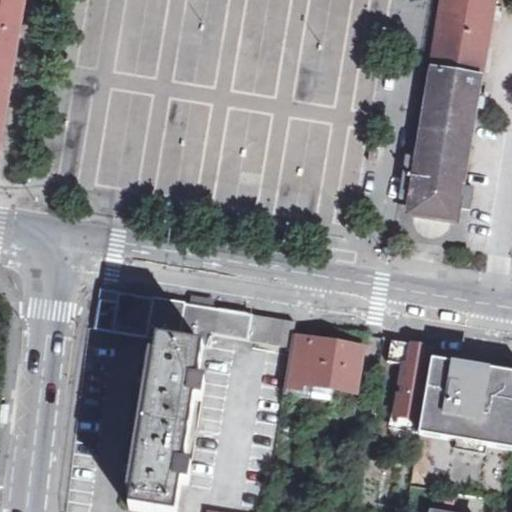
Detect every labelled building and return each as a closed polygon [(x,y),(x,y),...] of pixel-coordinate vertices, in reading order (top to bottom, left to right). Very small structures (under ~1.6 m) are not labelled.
[(0,0),(0,152),(26,0),(0,0)] [(443,0),(432,69),(482,78),(494,0),(443,0)] [(482,78),(432,69),(419,142),(409,140),(399,199),(418,202),(451,208),(470,211),(474,188),(464,186),(482,78)] [(451,208),(418,202),(415,218),(448,223),(451,208)] [(254,317),(120,294),(118,304),(102,301),(97,330),(158,340),(130,510),(140,511),(177,511),(183,486),(191,487),(194,467),(186,465),(196,403),(204,404),(208,383),(200,382),(206,348),(213,349),(215,337),(250,343),(254,317)] [(250,343),(265,345),(270,320),(254,317),(250,343)] [(265,345),(280,348),(284,323),(270,320),(265,345)] [(280,348),(291,350),(293,338),(295,325),(284,323),(280,348)] [(316,342),(293,338),(291,350),(285,387),(310,391),(311,385),(336,390),(336,388),(357,392),(364,351),(347,348),(349,334),(318,328),(316,342)] [(393,341),(389,363),(407,366),(398,418),(421,422),(433,348),(393,341)] [(511,375),(434,362),(421,436),(511,452),(511,375)] [(2,422),(11,423),(12,402),(3,402),(2,422)]
